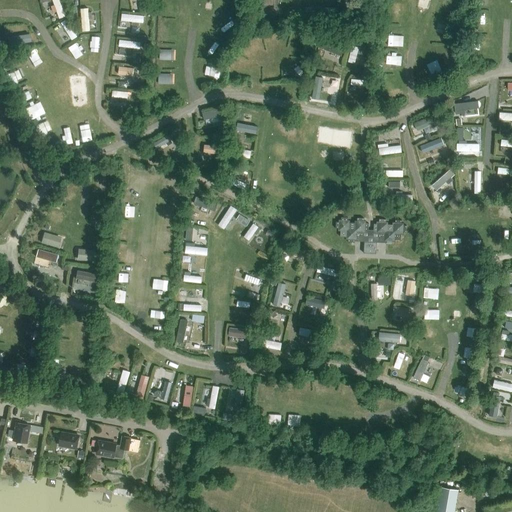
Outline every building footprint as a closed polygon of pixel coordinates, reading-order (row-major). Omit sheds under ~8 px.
[(335,17),(334,5),(304,7),(305,18),(335,17)] [(121,12),(120,20),(144,23),(145,16),(121,12)] [(435,32),(443,33),(446,20),(437,18),(435,32)] [(388,45),(403,46),(404,37),(388,36),(388,45)] [(343,49),(326,45),(324,51),(341,55),(343,49)] [(352,45),(347,61),(355,63),(360,47),(352,45)] [(419,64),(424,78),(435,75),(430,60),(419,64)] [(116,73),(131,76),(133,68),(118,64),(116,73)] [(368,85),(369,76),(350,75),(350,85),(368,85)] [(338,86),(338,79),(320,78),(320,85),(338,86)] [(454,114),(478,113),(478,101),(454,102),(454,114)] [(201,111),(203,119),(227,113),(225,105),(201,111)] [(511,112),(498,112),(498,120),(511,120),(511,112)] [(413,121),(415,128),(435,124),(433,117),(413,121)] [(239,132),(256,136),(257,129),(240,126),(239,132)] [(173,130),(153,143),(156,149),(177,136),(173,130)] [(420,144),(422,153),(445,146),(442,137),(420,144)] [(401,143),(378,145),(378,154),(402,152),(401,143)] [(203,152),(217,152),(217,144),(203,145),(203,152)] [(250,157),(251,150),(236,148),(235,155),(250,157)] [(437,190),(454,173),(448,167),(431,184),(437,190)] [(227,182),(244,189),(247,183),(235,178),(237,175),(231,173),(227,182)] [(163,183),(168,191),(176,186),(172,178),(163,183)] [(214,209),(216,203),(196,195),(193,202),(214,209)] [(224,227),(235,212),(229,208),(218,222),(224,227)] [(89,210),(88,221),(101,222),(102,210),(89,210)] [(393,241),(395,240),(401,240),(401,234),(403,232),(406,232),(407,226),(403,225),(402,223),(402,220),(395,220),(395,223),(393,225),(387,225),(386,223),(386,219),(380,219),(379,222),(377,224),(374,224),(374,230),(369,230),(369,224),(365,223),(364,222),(364,218),(357,218),(357,221),(355,223),(350,222),(348,221),(348,217),(342,217),(341,221),(339,222),(336,222),(336,228),(339,228),(340,230),(340,237),(347,237),(348,239),(348,242),(355,243),(355,241),(364,242),(364,253),(376,253),(377,242),(386,243),(386,244),(392,244),(393,241)] [(250,241),(260,227),(253,222),(243,236),(250,241)] [(275,233),(268,230),(266,235),(272,238),(275,233)] [(39,242),(57,246),(60,235),(42,231),(39,242)] [(504,233),(493,233),(493,245),(505,244),(504,233)] [(184,253),(207,254),(207,245),(184,244),(184,253)] [(301,257),(303,249),(283,246),(282,253),(301,257)] [(77,247),(75,259),(93,261),(95,250),(77,247)] [(36,249),(34,257),(54,261),(55,252),(36,249)] [(74,277),(95,282),(97,273),(75,269),(74,277)] [(259,284),(261,278),(246,273),(244,279),(259,284)] [(405,297),(414,297),(415,280),(405,280),(405,297)] [(273,305),(283,307),(287,283),(277,281),(273,305)] [(378,282),(370,283),(371,299),(378,298),(378,282)] [(437,298),(438,288),(423,287),(423,298),(437,298)] [(304,304),(323,308),(325,300),(306,296),(304,304)] [(237,299),(236,305),(250,308),(251,302),(237,299)] [(189,344),(195,321),(180,318),(175,340),(189,344)] [(154,326),(163,330),(166,322),(158,319),(154,326)] [(237,337),(237,342),(250,343),(252,329),(228,326),(227,336),(237,337)] [(299,326),(297,334),(311,337),(313,330),(299,326)] [(502,329),(500,338),(511,340),(511,334),(509,333),(510,331),(502,329)] [(267,332),(266,339),(279,341),(280,335),(267,332)] [(377,332),(377,341),(399,341),(399,332),(377,332)] [(264,338),(262,346),(281,350),(282,343),(264,338)] [(380,347),(393,349),(394,343),(381,340),(380,347)] [(460,344),(459,351),(470,353),(471,346),(460,344)] [(400,369),(404,353),(398,352),(393,367),(400,369)] [(412,376),(425,383),(429,376),(423,373),(427,364),(420,361),(412,376)] [(122,369),(116,391),(124,393),(130,371),(122,369)] [(135,396),(144,398),(149,376),(140,374),(135,396)] [(493,388),(511,389),(511,383),(502,383),(502,379),(494,378),(493,388)] [(185,385),(183,400),(191,400),(192,386),(185,385)] [(211,385),(210,407),(217,408),(218,385),(211,385)] [(498,416),(498,395),(490,395),(490,415),(498,416)] [(25,443),(29,425),(16,423),(13,441),(25,443)] [(30,424),(29,430),(43,433),(44,427),(30,424)] [(77,448),(79,436),(61,433),(59,445),(77,448)] [(114,457),(116,444),(98,441),(96,454),(114,457)] [(144,488),(146,484),(142,481),(138,482),(137,486),(140,489),(144,488)] [(486,485),(485,494),(496,497),(498,487),(486,485)] [(433,511),(454,511),(459,490),(437,486),(433,511)]
